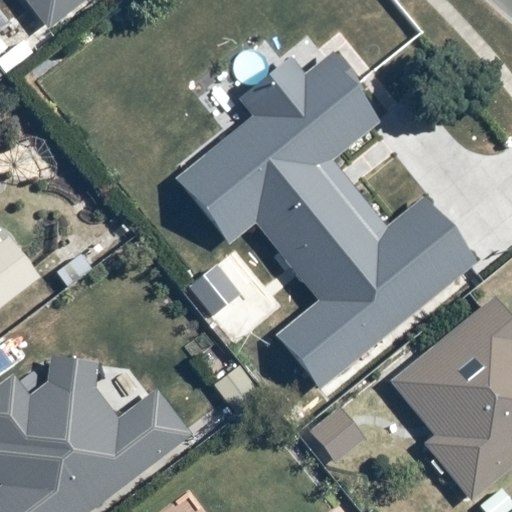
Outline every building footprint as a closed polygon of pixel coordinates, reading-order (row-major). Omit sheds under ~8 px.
[(66,0),(20,0),(38,21),(66,0)] [(271,339),(318,397),(479,267),(424,199),(384,231),(327,161),(375,122),(324,60),(302,77),(289,60),(239,101),(254,120),(173,185),(227,252),(253,231),(313,305),(271,339)] [(0,295),(28,273),(0,236),(0,295)] [(237,348),(291,307),(244,247),(191,288),(237,348)] [(417,442),(461,495),(511,454),(511,328),(486,296),(382,379),(426,430),(417,442)] [(0,475),(0,511),(71,511),(182,430),(148,389),(110,416),(85,388),(90,362),(42,355),(40,380),(20,394),(5,373),(0,376),(0,469),(3,473),(0,475)] [(262,398),(230,359),(206,379),(220,397),(186,425),(204,447),(262,398)] [(384,421),(356,386),(304,428),(333,463),(384,421)]
